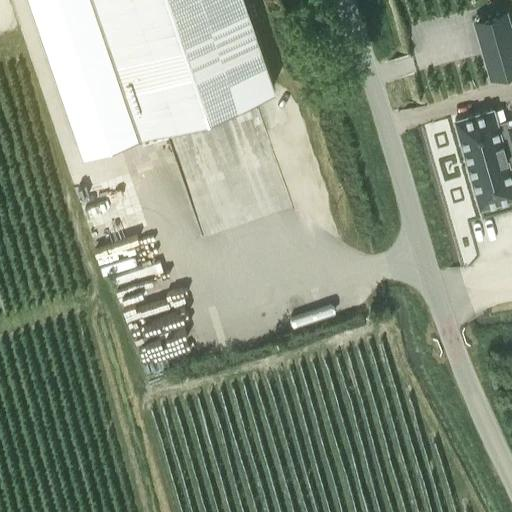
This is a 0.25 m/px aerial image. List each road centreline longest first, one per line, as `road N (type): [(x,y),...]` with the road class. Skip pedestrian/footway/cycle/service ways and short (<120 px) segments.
road 1 (tertiary): [(511,488),(463,406),(340,0)]
road 2 (unknown): [(11,0),(65,146),(149,185),(205,264),(225,272),(295,270)]
road 3 (unknown): [(418,258),(295,270)]
